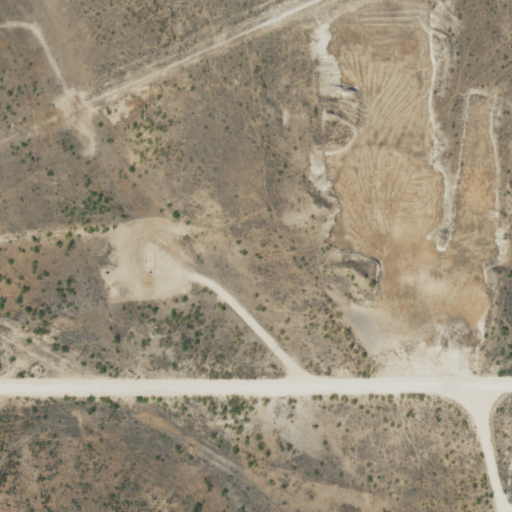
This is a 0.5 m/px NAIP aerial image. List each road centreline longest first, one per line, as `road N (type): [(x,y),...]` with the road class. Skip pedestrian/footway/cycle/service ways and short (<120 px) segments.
road 1 (track): [(511,225),(0,252)]
road 2 (residential): [(0,394),(511,392)]
